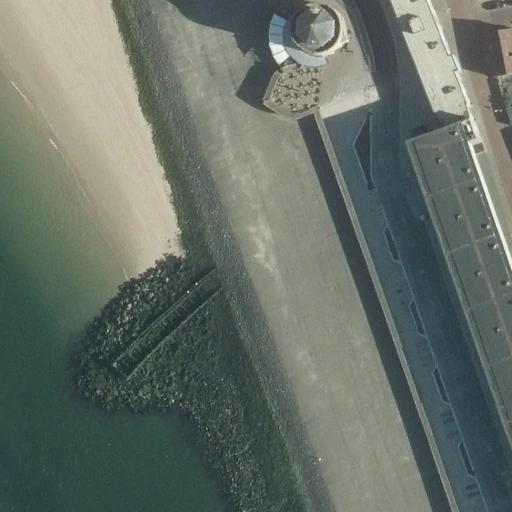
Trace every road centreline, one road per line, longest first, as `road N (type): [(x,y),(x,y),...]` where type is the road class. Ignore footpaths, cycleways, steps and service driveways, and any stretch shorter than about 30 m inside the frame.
road 1 (residential): [(502,511),(387,178),(386,76),(364,0)]
road 2 (residential): [(511,181),(458,23)]
